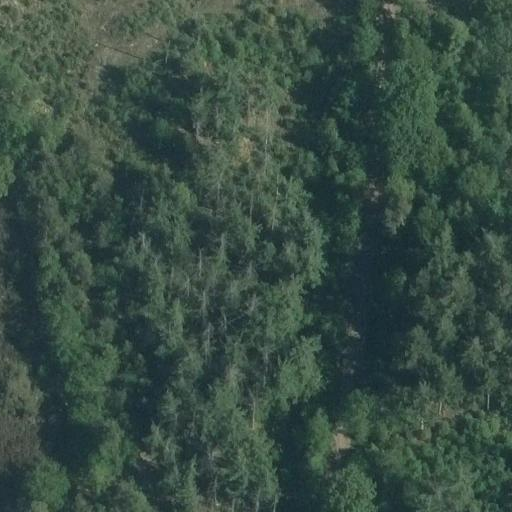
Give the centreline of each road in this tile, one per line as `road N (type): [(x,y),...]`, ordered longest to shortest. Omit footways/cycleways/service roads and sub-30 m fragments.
road 1 (track): [(326,511),(374,196),(387,0)]
road 2 (track): [(511,278),(396,200),(374,196)]
